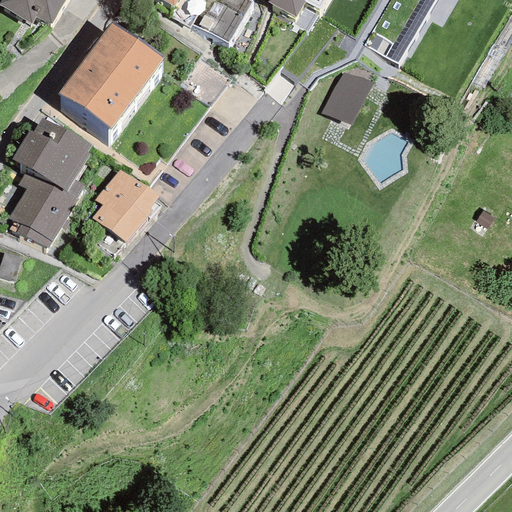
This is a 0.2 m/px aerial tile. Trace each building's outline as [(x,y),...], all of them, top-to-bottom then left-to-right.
[(65,0),(0,0),(0,1),(0,6),(31,24),(35,17),(50,26),(65,0)] [(251,2),(247,0),(203,0),(190,24),(228,45),(251,2)] [(325,0),(267,0),(266,2),(295,19),(305,2),(319,11),(325,0)] [(434,0),(390,0),(364,45),(397,63),(434,0)] [(59,93),(110,130),(162,58),(111,22),(59,93)] [(230,82),(199,60),(180,87),(211,110),(230,82)] [(354,126),(374,82),(345,69),(325,112),(354,126)] [(90,146),(41,117),(32,132),(29,130),(12,159),(27,168),(18,184),(26,188),(8,219),(13,222),(9,228),(47,250),(77,199),(76,198),(83,185),(74,180),(90,154),(87,152),(90,146)] [(158,198),(120,168),(95,200),(101,205),(92,218),(125,243),(146,217),(149,219),(159,207),(154,203),(158,198)] [(11,270),(0,266),(0,280),(6,282),(11,270)]
